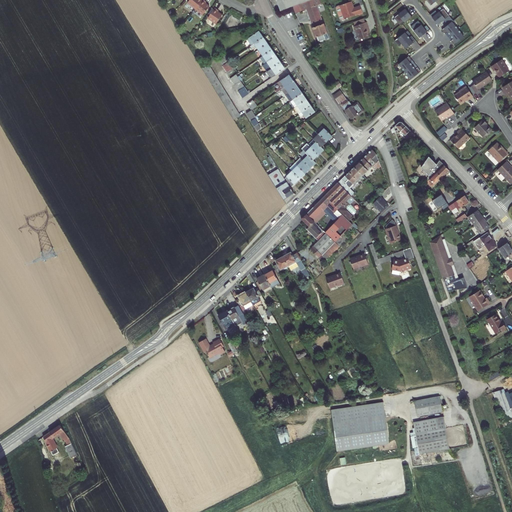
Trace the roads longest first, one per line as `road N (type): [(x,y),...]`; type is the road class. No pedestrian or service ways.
road 1 (secondary): [(193,308),(359,145)]
road 2 (residential): [(400,205),(463,380)]
road 3 (tertiary): [(265,6),(359,145)]
road 4 (secondary): [(0,448),(127,359)]
road 5 (unknown): [(463,380),(508,511)]
road 6 (residential): [(404,111),(497,210)]
